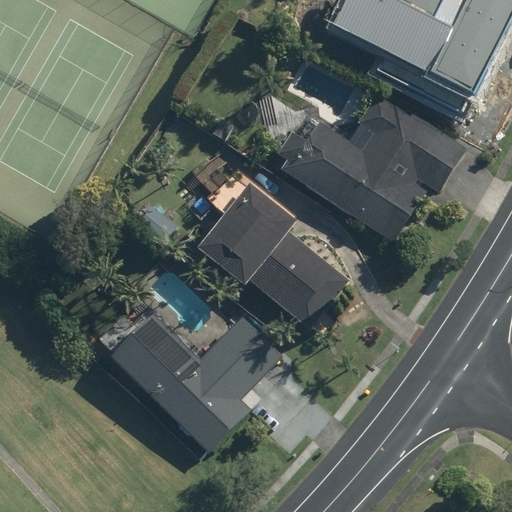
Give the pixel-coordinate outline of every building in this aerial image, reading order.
[(346,0),(336,20),(474,92),(511,19),(511,0),(471,0),(472,0),(471,0),(346,0)] [(282,174),(394,246),(427,195),(415,187),(419,182),(440,196),(466,155),(377,97),(359,125),(374,135),(362,153),(320,125),(307,145),(293,136),(278,158),(288,165),(282,174)] [(251,286),(312,335),(352,285),(292,237),(299,228),(251,190),(199,255),(246,292),(251,286)] [(180,230),(146,202),(130,220),(164,249),(180,230)] [(153,321),(112,364),(210,455),(251,412),(241,403),(283,358),(243,320),(201,366),(153,321)]
